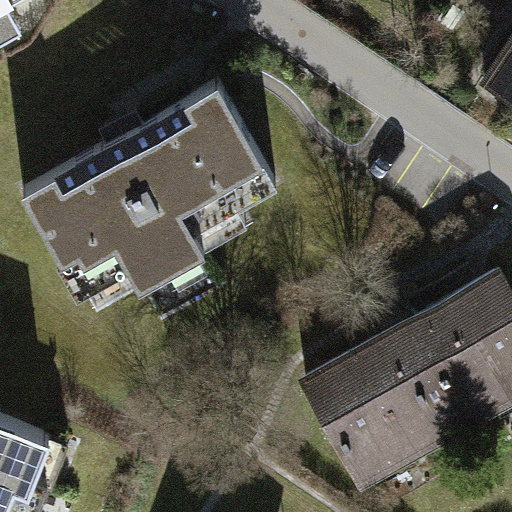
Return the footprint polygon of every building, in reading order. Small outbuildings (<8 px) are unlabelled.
[(0,0),(0,10),(18,0),(0,0)] [(511,9),(474,67),(511,92),(511,9)] [(283,180),(217,61),(9,175),(74,293),(124,266),(134,284),(215,239),(206,222),(283,180)] [(511,382),(511,273),(498,248),(294,360),(354,468),(511,382)] [(0,511),(41,511),(69,442),(0,414),(0,511)]
